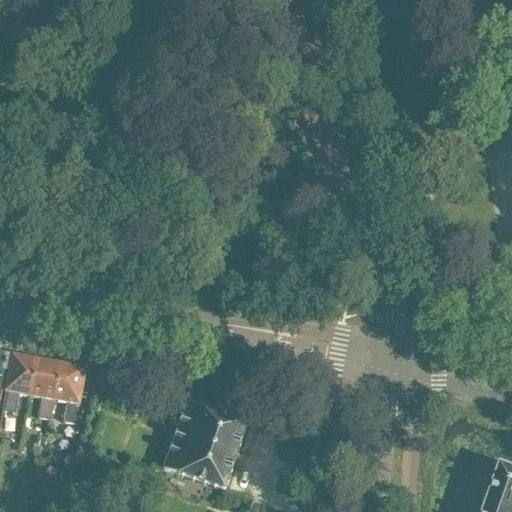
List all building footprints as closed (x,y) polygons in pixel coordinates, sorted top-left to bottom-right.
[(322,284),(317,279),(314,279),(308,285),(308,287),(314,293),(317,293),(322,288),(322,284)] [(9,358),(0,356),(0,401),(1,401),(9,358)] [(31,398),(37,361),(20,358),(20,360),(13,359),(3,413),(16,416),(20,396),(31,398)] [(55,403),(62,365),(37,361),(31,398),(42,400),(38,420),(51,422),(55,403)] [(79,368),(62,365),(55,403),(68,405),(64,425),(80,428),(83,421),(86,401),(80,400),(85,372),(79,371),(79,368)] [(199,370),(193,389),(165,473),(224,493),(247,425),(213,413),(224,379),(199,370)] [(511,511),(511,473),(499,468),(483,511),(511,511)]
